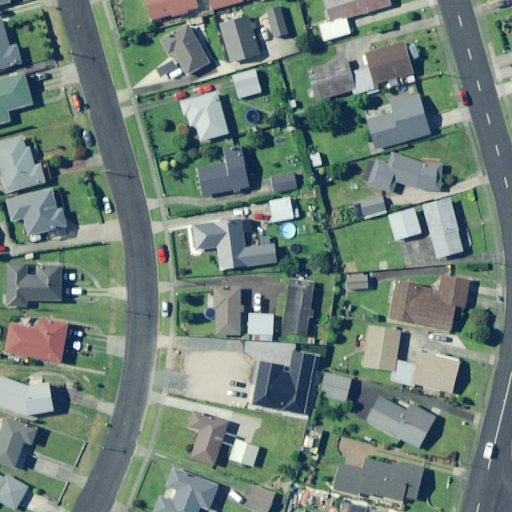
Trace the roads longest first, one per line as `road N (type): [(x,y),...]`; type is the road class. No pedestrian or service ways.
road 1 (residential): [(73,0),(134,224),(142,327),(135,391),(90,511)]
road 2 (residential): [(511,195),(454,0)]
road 3 (residential): [(481,504),(511,383)]
